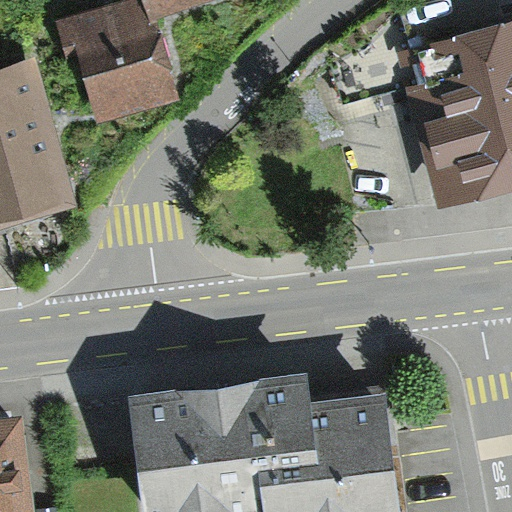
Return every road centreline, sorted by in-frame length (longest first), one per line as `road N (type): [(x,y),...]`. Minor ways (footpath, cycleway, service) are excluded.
road 1 (residential): [(164,322),(139,222),(166,158),(343,0)]
road 2 (secondary): [(477,285),(164,322)]
road 3 (residential): [(511,495),(477,285)]
road 4 (secondary): [(164,322),(0,343)]
